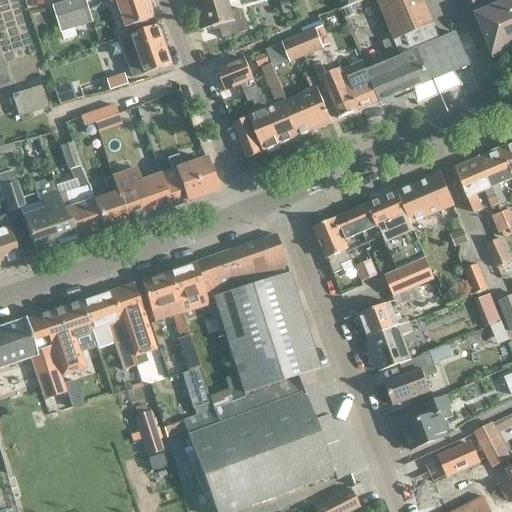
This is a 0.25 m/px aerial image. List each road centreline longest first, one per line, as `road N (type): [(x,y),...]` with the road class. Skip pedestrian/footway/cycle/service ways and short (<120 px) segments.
road 1 (residential): [(403,511),(285,195)]
road 2 (secondary): [(0,301),(245,211)]
road 3 (secondary): [(285,195),(511,99)]
road 4 (residential): [(245,211),(167,0)]
